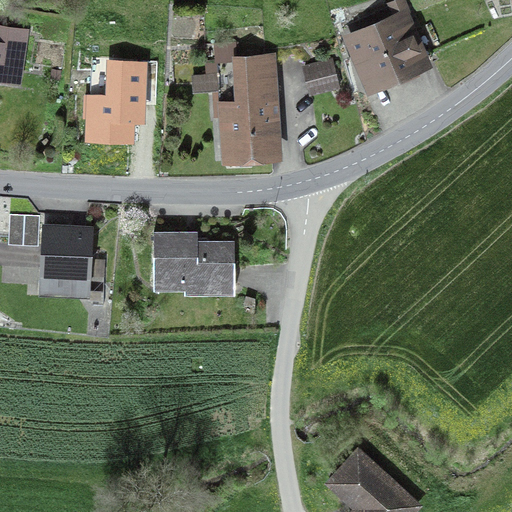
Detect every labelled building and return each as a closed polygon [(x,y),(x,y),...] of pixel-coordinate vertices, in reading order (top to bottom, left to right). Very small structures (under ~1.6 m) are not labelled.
[(410,10),(405,0),(396,0),(390,3),(396,16),(350,36),(370,83),(430,56),(418,28),(410,32),(402,14),(410,10)] [(0,77),(18,80),(25,30),(0,26),(0,77)] [(222,154),(271,151),(268,99),(272,99),(269,56),(216,60),(218,89),(213,90),(215,115),(220,115),(222,154)] [(332,59),(304,66),(311,94),(339,87),(332,59)] [(85,115),(91,116),(90,135),(129,137),(131,99),(129,99),(130,86),(94,84),(93,96),(86,96),(85,115)] [(39,215),(9,214),(8,243),(38,245),(39,215)] [(90,232),(71,231),(72,226),(44,225),(40,291),(87,294),(90,232)] [(234,242),(185,242),(185,233),(153,233),(153,286),(234,286),(234,242)] [(408,511),(415,505),(358,452),(331,481),(359,507),(354,511),(408,511)]
